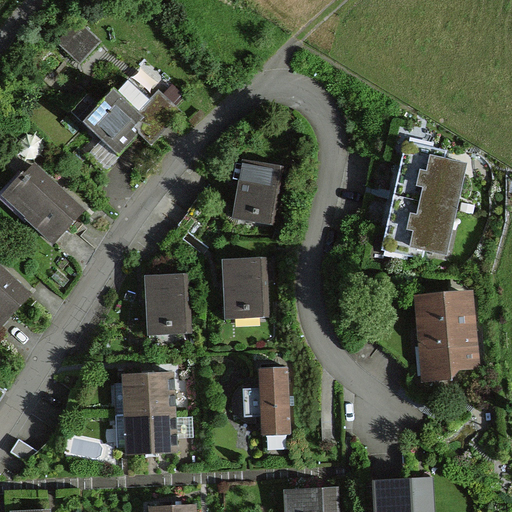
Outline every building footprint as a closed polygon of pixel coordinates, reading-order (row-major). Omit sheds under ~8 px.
[(79,63),(101,42),(85,25),(63,46),(79,63)] [(148,120),(111,88),(98,102),(77,83),(60,102),(118,153),(148,120)] [(453,210),(464,157),(407,145),(396,198),(453,210)] [(271,223),(281,165),(244,159),(234,216),(271,223)] [(83,210),(31,163),(0,197),(52,245),(83,210)] [(442,262),(453,210),(396,198),(385,250),(442,262)] [(262,257),(222,259),(225,318),(264,317),(262,257)] [(0,325),(30,295),(0,266),(0,325)] [(185,332),(182,274),(145,276),(149,334),(185,332)] [(479,369),(472,290),(416,296),(423,374),(479,369)] [(289,433),(288,367),(259,368),(260,434),(289,433)] [(126,378),(127,416),(173,414),(171,376),(126,378)] [(259,413),(258,390),(246,391),(247,413),(259,413)] [(127,416),(129,453),(174,451),(173,414),(127,416)] [(434,511),(434,479),(375,484),(375,511),(434,511)] [(340,511),(339,489),(287,491),(288,511),(340,511)]
